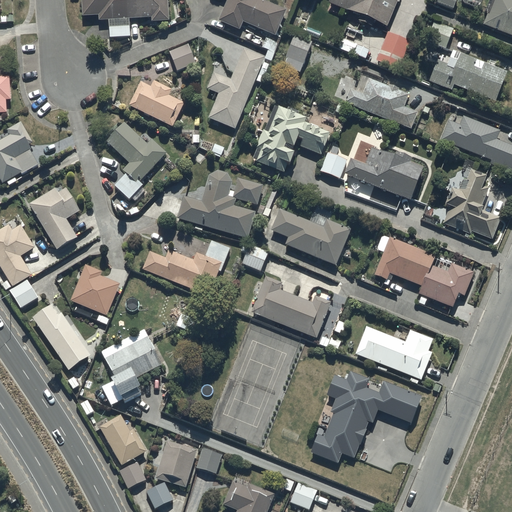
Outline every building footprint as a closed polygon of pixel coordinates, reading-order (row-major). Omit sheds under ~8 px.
[(81,0),(82,19),(99,18),(99,24),(108,23),(109,41),(130,40),(130,22),(151,21),(152,25),(168,24),(167,0),(81,0)] [(240,33),(243,25),(275,38),(286,13),(257,1),(257,0),(223,0),(228,2),(219,24),(240,33)] [(330,0),(328,7),(386,30),(398,0),(330,0)] [(456,0),(437,0),(436,6),(452,12),(456,0)] [(511,0),(492,0),(484,22),(511,33),(511,0)] [(453,32),(433,25),(426,45),(446,52),(453,32)] [(387,35),(375,64),(398,74),(410,44),(387,35)] [(294,39),(286,60),(287,61),(284,69),(300,75),(312,46),(294,39)] [(370,53),(343,42),(339,51),(366,63),(370,53)] [(188,46),(168,54),(177,75),(196,66),(188,46)] [(209,121),(235,132),(265,60),(244,51),(233,76),(219,71),(217,76),(214,75),(207,92),(219,97),(209,121)] [(506,76),(451,54),(446,67),(437,63),(428,84),(451,93),(453,89),(495,105),(506,76)] [(11,79),(0,79),(0,116),(6,117),(6,103),(11,103),(11,79)] [(409,98),(397,93),(399,89),(390,85),(389,88),(388,88),(387,90),(368,82),(362,97),(349,91),(343,106),(410,133),(417,116),(404,111),(409,98)] [(141,84),(129,109),(173,130),(184,107),(169,100),(172,93),(154,84),(151,89),(141,84)] [(255,151),(257,151),(253,162),(256,163),(255,165),(283,175),(286,170),(288,171),(293,159),(287,157),(289,152),(292,154),(296,143),(301,145),(299,150),(320,158),(329,135),(304,125),(306,120),(274,108),(274,109),(264,134),(262,133),(255,151)] [(499,134),(462,119),(459,128),(448,123),(440,143),(491,164),(490,167),(511,175),(511,149),(496,142),(499,134)] [(17,183),(15,179),(21,176),(22,178),(38,168),(29,152),(31,152),(28,147),(33,145),(22,125),(7,133),(10,138),(0,143),(0,182),(2,186),(6,184),(8,188),(17,183)] [(124,125),(106,145),(129,166),(122,173),(126,177),(114,190),(129,204),(143,188),(140,186),(167,156),(151,142),(147,146),(124,125)] [(350,162),(344,178),(409,205),(423,172),(409,167),(413,157),(398,151),(394,159),(372,150),(364,168),(350,162)] [(346,163),(327,155),(319,174),(338,182),(346,163)] [(183,199),(177,221),(248,241),(255,215),(234,209),(236,203),(256,208),(262,188),(238,182),(234,194),(230,193),(232,185),(227,176),(218,173),(209,178),(202,204),(183,199)] [(485,181),(470,174),(465,185),(460,183),(455,195),(450,193),(444,210),(449,212),(443,227),(469,238),(471,234),(492,243),(501,221),(480,212),(488,190),(482,188),(485,181)] [(29,207),(57,252),(58,254),(78,241),(67,222),(80,214),(66,191),(58,196),(55,191),(29,207)] [(312,216),(309,224),(280,212),(272,234),(289,241),(286,249),(335,269),(349,233),(326,223),(326,222),(312,216)] [(0,269),(13,290),(32,278),(21,259),(35,251),(21,228),(12,234),(9,228),(0,233),(0,269)] [(376,253),(382,255),(373,279),(386,284),(389,277),(420,289),(417,297),(420,298),(418,305),(424,308),(426,302),(451,311),(457,298),(463,300),(472,276),(450,268),(447,275),(432,269),(435,260),(381,239),(376,253)] [(150,255),(143,273),(208,299),(218,274),(221,275),(230,252),(211,244),(205,259),(196,256),(193,263),(168,253),(165,261),(150,255)] [(246,256),(242,266),(261,274),(269,255),(250,247),(250,249),(244,246),(241,254),(246,256)] [(85,268),(70,304),(107,319),(120,287),(100,279),(102,275),(85,268)] [(266,279),(251,315),(315,342),(330,306),(314,299),(311,306),(279,293),(282,286),(266,279)] [(27,283),(9,293),(20,311),(38,301),(27,283)] [(52,309),(33,321),(69,374),(91,359),(71,330),(75,327),(69,318),(65,320),(63,317),(59,319),(52,309)] [(409,334),(404,346),(365,330),(354,357),(410,381),(409,384),(416,387),(417,384),(420,384),(431,357),(427,355),(432,343),(409,334)] [(164,372),(146,336),(103,358),(119,390),(115,392),(124,410),(144,400),(137,386),(164,372)] [(252,343),(239,337),(230,361),(263,374),(272,351),(259,346),(262,339),(255,336),(252,343)] [(366,379),(349,372),(346,380),(334,375),(326,394),(335,398),(331,410),(335,411),(324,438),(317,435),(310,452),(336,463),(340,452),(352,456),(361,436),(367,419),(370,421),(376,406),(408,419),(417,398),(384,385),(379,395),(363,389),(366,379)] [(219,432),(243,442),(242,443),(255,448),(261,436),(263,437),(265,432),(271,435),(269,439),(270,439),(269,441),(285,447),(285,446),(288,447),(293,434),(297,435),(309,406),(254,384),(248,398),(259,402),(250,423),(226,413),(219,432)] [(124,473),(149,459),(135,436),(132,438),(123,423),(102,435),(124,473)] [(199,457),(169,448),(158,486),(188,495),(199,457)] [(224,461),(204,455),(198,474),(218,480),(224,461)] [(148,486),(140,469),(122,478),(130,495),(148,486)] [(298,486),(290,505),(306,511),(308,511),(316,493),(298,486)] [(249,494),(235,488),(225,511),(272,511),(277,502),(250,491),(249,494)] [(165,511),(175,507),(166,489),(157,494),(148,498),(155,511),(165,511)]
